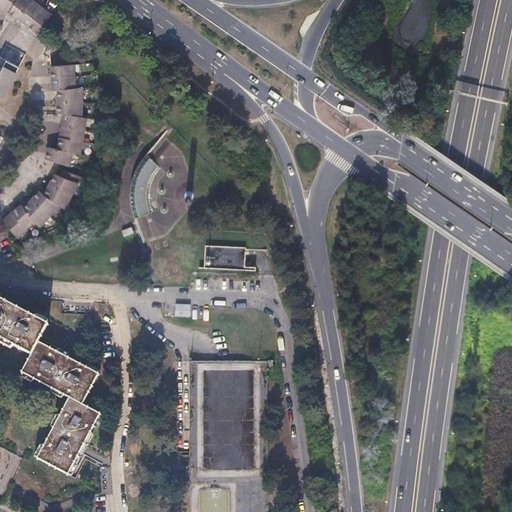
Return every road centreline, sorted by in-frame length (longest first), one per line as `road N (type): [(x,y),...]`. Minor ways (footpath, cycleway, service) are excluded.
road 1 (motorway): [(424,511),(457,273),(511,0)]
road 2 (motorway): [(488,0),(439,244),(404,511)]
road 3 (residential): [(309,511),(293,386),(270,302),(65,293),(0,273)]
road 4 (motorway): [(307,224),(357,511)]
road 5 (secondary): [(346,151),(505,262)]
road 6 (motorway): [(218,60),(276,137),(307,224)]
road 7 (secondary): [(306,78),(194,0)]
road 8 (secondary): [(410,148),(306,78)]
road 9 (secondary): [(511,220),(410,148)]
road 10 (secondary): [(218,60),(317,131)]
